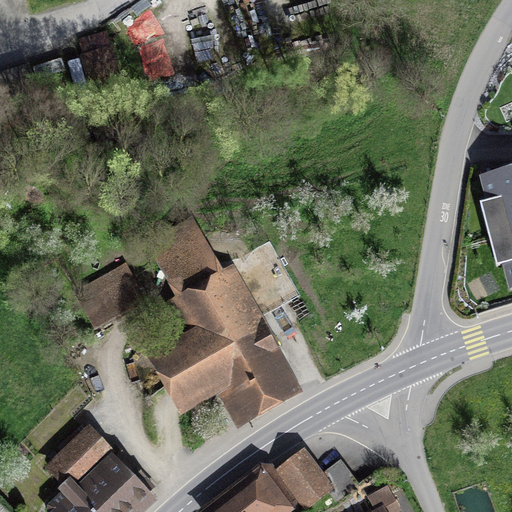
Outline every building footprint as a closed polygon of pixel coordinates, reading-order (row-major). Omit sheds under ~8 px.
[(103,39),(74,48),(94,115),(123,106),(103,39)] [(0,124),(42,115),(32,73),(0,80),(0,124)] [(511,175),(471,187),(504,302),(511,299),(511,175)] [(185,226),(138,252),(166,303),(213,278),(185,226)] [(176,346),(135,368),(166,424),(214,398),(233,434),(300,398),(229,269),(213,278),(166,303),(156,309),(176,346)] [(119,270),(72,294),(92,333),(139,309),(119,270)] [(79,433),(42,469),(68,496),(105,460),(79,433)] [(300,452),(269,477),(295,510),(297,511),(312,511),(334,495),(300,452)] [(106,464),(57,511),(144,511),(149,508),(106,464)] [(292,511),(295,510),(269,477),(262,468),(207,511),(292,511)] [(365,511),(393,511),(383,492),(361,504),(365,511)]
